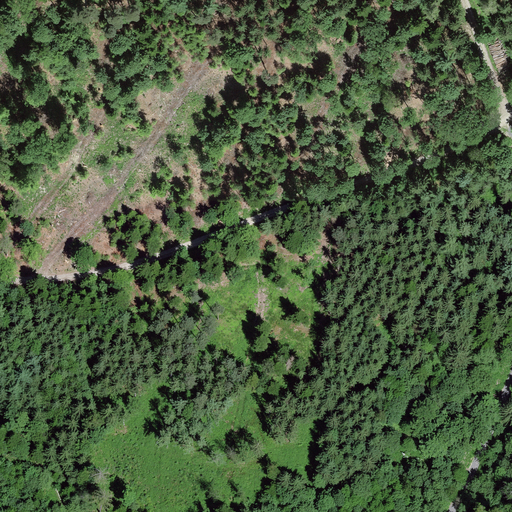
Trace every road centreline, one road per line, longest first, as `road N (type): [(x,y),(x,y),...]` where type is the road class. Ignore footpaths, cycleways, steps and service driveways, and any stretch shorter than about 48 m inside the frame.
road 1 (track): [(0,281),(101,276),(511,118)]
road 2 (track): [(511,382),(451,511)]
road 3 (track): [(464,0),(511,129)]
